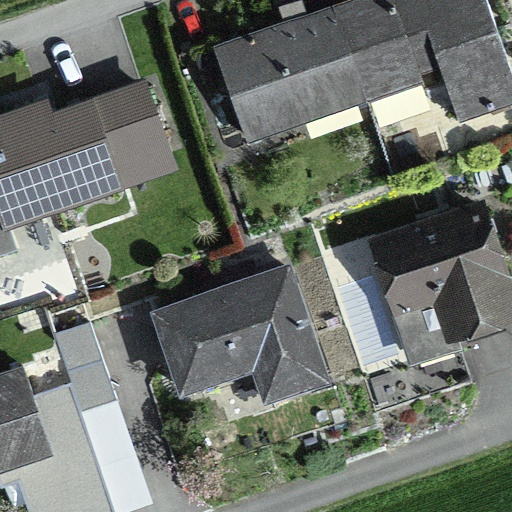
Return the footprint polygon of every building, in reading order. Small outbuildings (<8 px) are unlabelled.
[(357,101),(368,98),(334,0),(314,0),(308,2),(306,0),(277,0),(282,14),(213,38),(246,137),(305,117),(310,134),(362,116),(357,101)] [(334,0),(368,98),(372,96),(380,122),(431,105),(422,78),(426,77),(422,67),(440,61),(459,119),(511,101),(511,66),(489,0),(334,0)] [(178,165),(145,72),(93,90),(93,88),(52,102),(48,89),(0,105),(0,252),(69,229),(61,205),(178,165)] [(467,195),(460,172),(426,182),(433,205),(467,195)] [(506,313),(511,311),(511,274),(486,193),(367,231),(410,362),(476,340),(473,331),(508,319),(506,313)] [(291,253),(149,302),(179,391),(252,366),(262,398),(332,375),(291,253)] [(35,391),(23,358),(0,365),(0,477),(1,482),(19,476),(31,511),(102,511),(117,507),(72,378),(35,391)]
